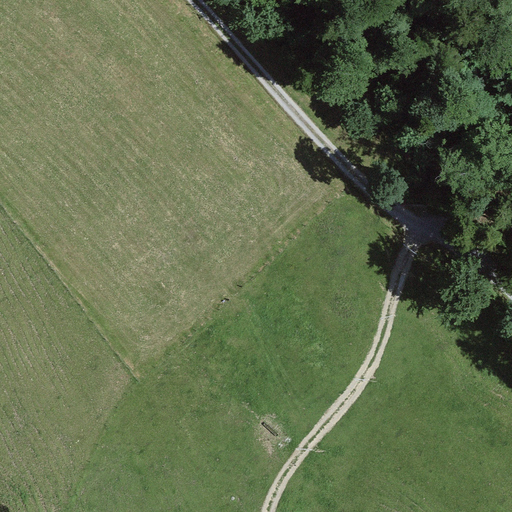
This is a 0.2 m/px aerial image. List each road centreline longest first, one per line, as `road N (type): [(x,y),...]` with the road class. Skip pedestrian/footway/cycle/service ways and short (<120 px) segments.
road 1 (track): [(186,0),(390,214),(459,265),(511,287)]
road 2 (track): [(419,235),(398,278),(382,344),(267,511)]
